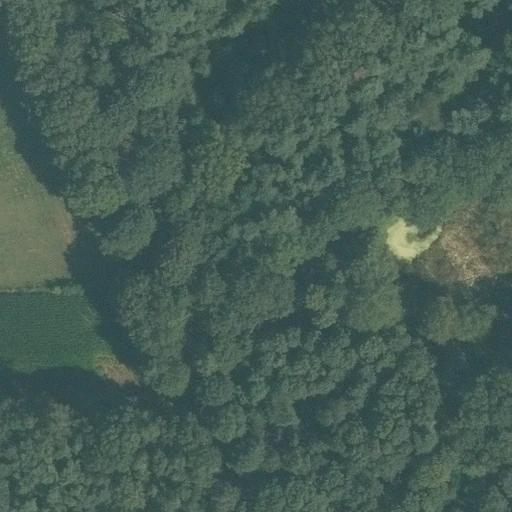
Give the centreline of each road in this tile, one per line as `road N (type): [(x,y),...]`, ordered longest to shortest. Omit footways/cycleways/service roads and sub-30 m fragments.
road 1 (track): [(175,316),(79,0)]
road 2 (track): [(0,412),(206,418)]
